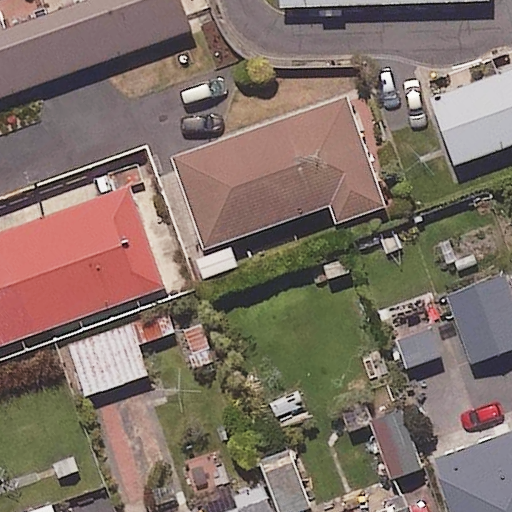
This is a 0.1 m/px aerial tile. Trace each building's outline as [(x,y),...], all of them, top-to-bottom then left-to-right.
[(0,104),(197,34),(184,0),(92,0),(94,4),(8,35),(0,12),(0,104)] [(495,4),(495,0),(285,0),(286,12),(495,4)] [(511,151),(511,78),(438,105),(461,170),(511,151)] [(244,271),(236,249),(337,212),(344,230),(392,213),(352,103),(179,165),(211,253),(199,257),(208,284),(244,271)] [(155,247),(136,194),(0,242),(0,355),(172,295),(155,247)] [(511,356),(511,288),(509,281),(450,303),(475,370),(511,356)] [(92,405),(156,381),(146,354),(181,341),(171,312),(71,349),(92,405)] [(225,369),(211,326),(189,334),(203,376),(225,369)] [(432,477),(405,416),(376,428),(403,490),(432,477)] [(511,511),(511,435),(438,463),(455,511),(511,511)] [(314,511),(295,456),(265,466),(281,511),(314,511)] [(279,511),(269,483),(199,507),(200,511),(279,511)]
